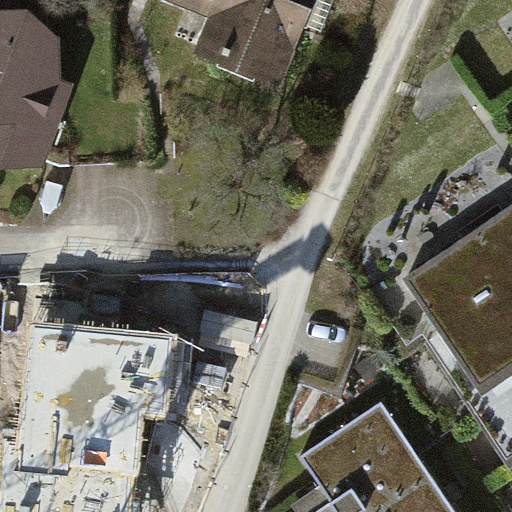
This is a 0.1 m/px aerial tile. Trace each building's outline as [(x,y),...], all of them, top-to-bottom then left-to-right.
[(0,0),(0,158),(39,157),(54,116),(52,43),(24,16),(10,18),(9,0),(0,0)] [(172,0),(211,16),(196,52),(278,85),(312,0),(172,0)] [(511,204),(377,297),(407,341),(423,330),(511,459),(511,204)] [(72,340),(44,338),(36,445),(21,444),(15,511),(114,511),(118,466),(124,467),(130,396),(153,398),(157,347),(134,345),(108,343),(72,340)] [(459,511),(383,401),(301,456),(321,485),(334,503),(328,508),(321,511),(459,511)] [(334,503),(321,485),(292,505),(296,511),(321,511),(328,508),(334,503)]
